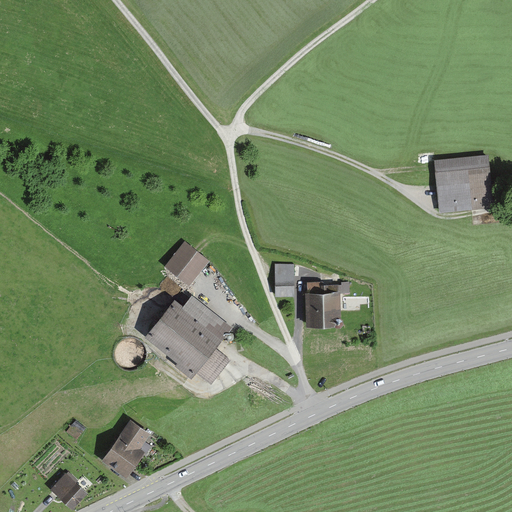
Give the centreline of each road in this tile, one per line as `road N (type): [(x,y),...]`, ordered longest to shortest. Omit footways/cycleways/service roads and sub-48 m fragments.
road 1 (unclassified): [(226,132),(247,228),(316,414)]
road 2 (primary): [(316,414),(110,511)]
road 3 (primary): [(511,348),(409,376),(316,414)]
road 4 (unclassified): [(368,0),(226,132)]
road 5 (unclassified): [(118,0),(226,132)]
